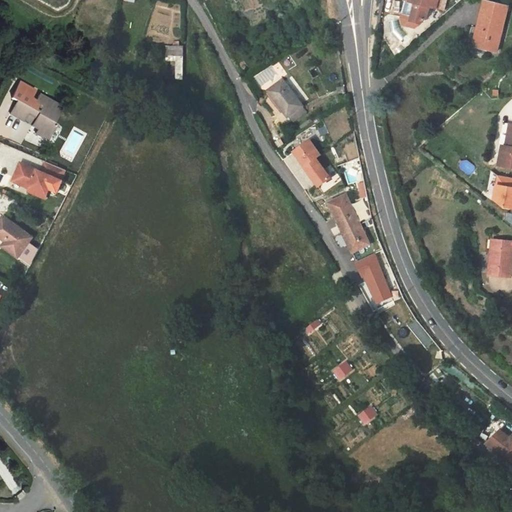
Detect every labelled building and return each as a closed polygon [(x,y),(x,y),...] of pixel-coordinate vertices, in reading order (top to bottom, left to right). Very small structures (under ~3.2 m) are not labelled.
[(406,0),(406,1),(402,19),(420,23),(427,17),(430,7),(436,8),(438,0),(406,0)] [(508,7),(485,1),(473,46),(486,49),(497,52),(508,7)] [(420,23),(402,19),(404,25),(415,28),(420,23)] [(184,45),(166,46),(166,55),(178,55),(183,55),(184,45)] [(486,49),(473,46),(471,54),(483,57),(486,49)] [(303,107),(283,79),(268,90),(289,117),(291,116),(303,107)] [(17,101),(9,114),(22,121),(24,119),(27,114),(35,119),(32,124),(31,126),(37,130),(34,134),(46,141),(55,125),(53,124),(62,107),(46,98),(42,105),(35,101),(31,99),(36,91),(20,82),(11,98),(17,101)] [(201,82),(195,87),(200,92),(205,88),(201,82)] [(336,93),(324,99),(328,108),(340,102),(336,93)] [(39,94),(35,101),(42,105),(46,98),(39,94)] [(307,112),(303,107),(291,116),(295,121),(307,112)] [(35,119),(27,114),(24,119),(32,124),(35,119)] [(499,165),(511,167),(511,124),(509,124),(505,146),(503,146),(499,165)] [(284,144),(275,128),(269,131),(279,148),(284,144)] [(321,155),(311,140),(295,152),(299,158),(305,167),(317,158),(321,155)] [(317,158),(305,167),(312,176),(319,187),(331,178),(317,158)] [(66,170),(46,162),(41,172),(20,163),(14,177),(31,185),(30,188),(28,192),(45,199),(54,178),(61,181),(66,170)] [(511,177),(499,175),(495,199),(504,206),(511,207),(511,177)] [(14,177),(13,181),(30,188),(31,185),(14,177)] [(337,220),(343,232),(361,224),(347,194),(329,203),(337,220)] [(0,237),(6,241),(2,246),(18,257),(33,237),(4,216),(0,221),(0,237)] [(370,244),(361,224),(343,232),(349,244),(353,253),(370,244)] [(489,275),(511,277),(511,270),(511,241),(496,240),(496,247),(492,247),(489,275)] [(363,276),(366,274),(379,301),(394,294),(375,254),(357,262),(360,269),(363,276)] [(317,324),(315,322),(307,328),(311,332),(318,326),(317,324)] [(346,362),(344,363),(350,371),(352,370),(346,362)] [(350,371),(344,363),(336,369),(338,372),(342,377),(350,371)] [(370,409),(369,408),(361,414),(367,422),(375,416),(370,409)] [(367,422),(361,414),(359,415),(365,424),(367,422)] [(511,436),(510,438),(500,431),(487,444),(497,452),(511,463),(511,436)]
